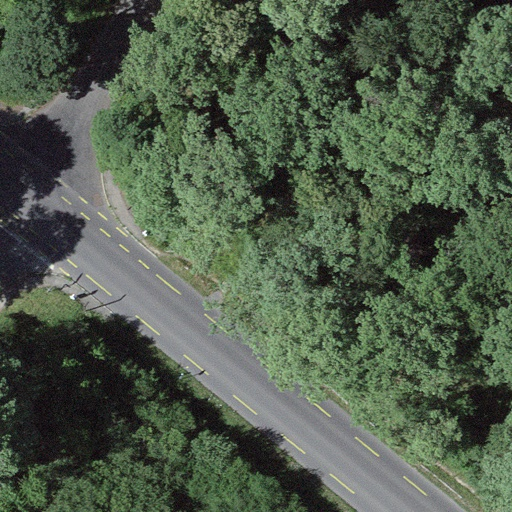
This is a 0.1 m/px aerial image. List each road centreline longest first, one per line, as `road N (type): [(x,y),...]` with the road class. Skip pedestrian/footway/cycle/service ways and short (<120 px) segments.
road 1 (tertiary): [(26,192),(417,511)]
road 2 (unclassified): [(144,0),(26,192)]
